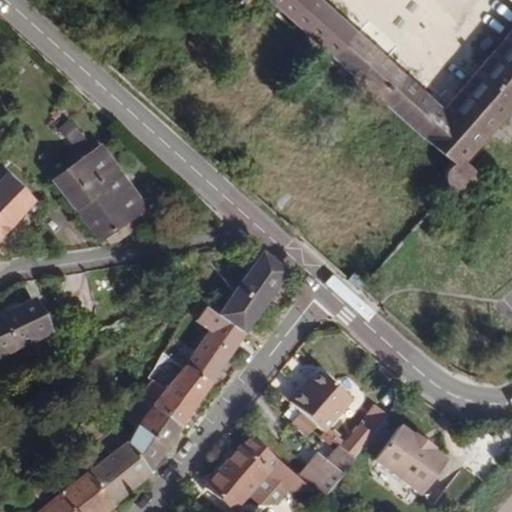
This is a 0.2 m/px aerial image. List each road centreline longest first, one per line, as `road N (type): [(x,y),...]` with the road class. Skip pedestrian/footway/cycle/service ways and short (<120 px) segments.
road 1 (secondary): [(252,222),(5,0)]
road 2 (residential): [(324,287),(148,511)]
road 3 (residential): [(252,222),(232,235),(135,259),(19,272),(0,284)]
road 4 (secondary): [(511,399),(458,399),(324,287)]
